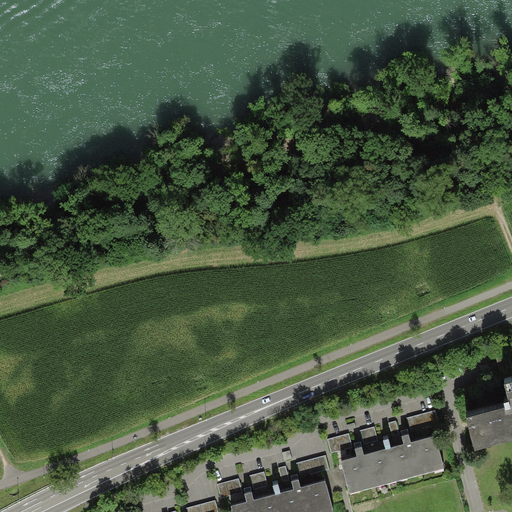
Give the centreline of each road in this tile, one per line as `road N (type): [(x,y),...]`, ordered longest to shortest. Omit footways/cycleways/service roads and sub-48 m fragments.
road 1 (primary): [(38,511),(199,432),(511,308)]
road 2 (residential): [(137,511),(183,500),(218,469),(289,445),(315,423),(442,389),(476,511)]
